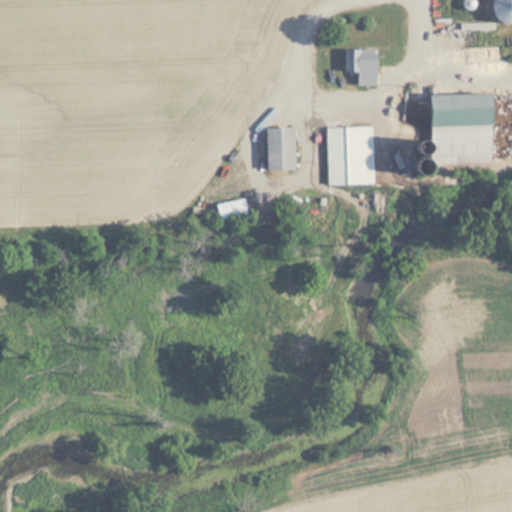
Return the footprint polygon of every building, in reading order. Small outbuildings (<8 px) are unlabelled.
[(494,20),(490,15),(488,9),(488,3),(489,0),(511,0),(511,23),(511,24),(505,25),(499,23),(494,20)] [(339,71),(352,71),(352,86),(372,86),(372,48),(339,48),(339,71)] [(486,162),(484,92),(422,94),(423,163),(486,162)] [(289,169),(289,126),(260,126),(260,169),(289,169)] [(323,185),(369,185),(369,126),(323,126),(323,185)] [(210,204),(214,220),(242,214),(239,198),(210,204)]
